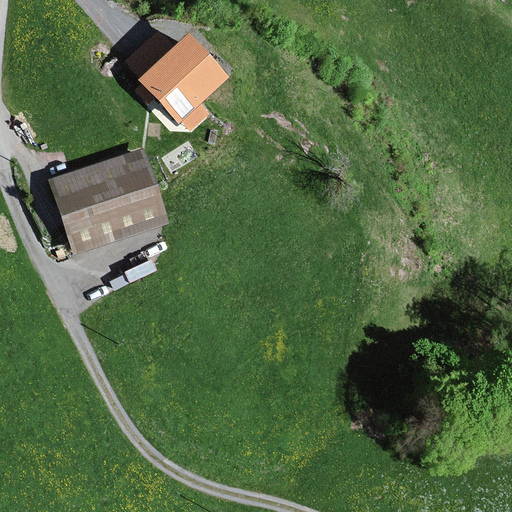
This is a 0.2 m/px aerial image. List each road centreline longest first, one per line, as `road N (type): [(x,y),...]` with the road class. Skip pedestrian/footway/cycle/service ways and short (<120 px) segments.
road 1 (track): [(88,347),(132,438),(179,478),(290,511)]
road 2 (residential): [(0,156),(15,204),(88,347)]
